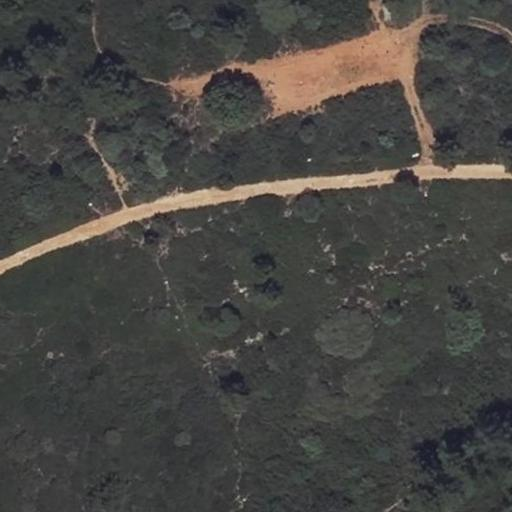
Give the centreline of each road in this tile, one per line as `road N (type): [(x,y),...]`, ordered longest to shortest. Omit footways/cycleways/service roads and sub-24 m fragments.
road 1 (track): [(511,177),(332,183),(163,204),(0,265)]
road 2 (track): [(435,177),(406,88),(410,24),(428,17),(495,22),(511,37)]
